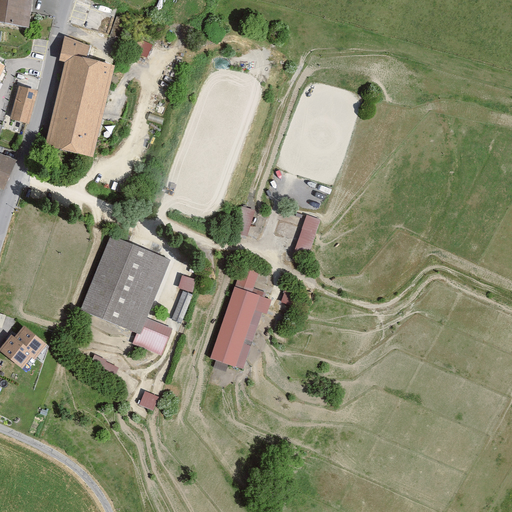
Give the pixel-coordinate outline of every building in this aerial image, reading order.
[(0,0),(0,20),(28,27),(30,0),(0,0)] [(148,56),(154,43),(141,38),(136,51),(148,56)] [(87,47),(66,39),(61,60),(68,62),(49,144),(91,154),(111,68),(84,61),(87,47)] [(37,92),(20,88),(12,119),(29,123),(37,92)] [(15,161),(0,154),(0,187),(3,189),(15,161)] [(254,211),(240,207),(233,231),(246,235),(254,211)] [(320,220),(307,215),(295,251),(308,255),(320,220)] [(168,261),(112,238),(81,311),(139,335),(135,344),(160,354),(171,329),(144,319),(168,261)] [(259,274),(241,268),(211,358),(242,369),(266,299),(252,294),(259,274)] [(183,274),(179,287),(194,291),(198,278),(183,274)] [(285,291),(282,301),(296,305),(299,295),(285,291)] [(193,295),(183,292),(172,319),(182,323),(193,295)] [(25,326),(14,339),(33,356),(35,358),(46,345),(25,326)] [(14,339),(11,337),(0,349),(22,368),(33,356),(14,339)] [(159,397),(145,392),(139,405),(153,411),(159,397)]
